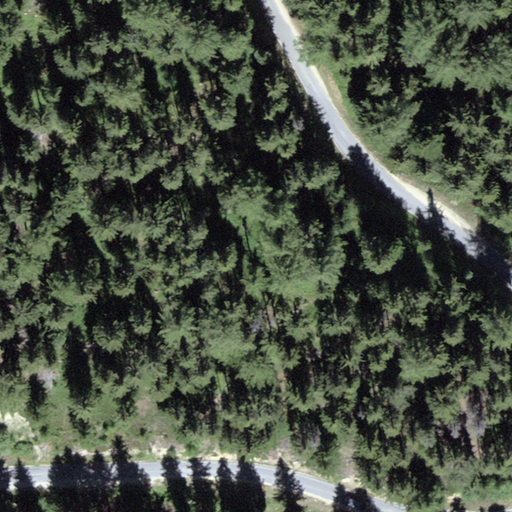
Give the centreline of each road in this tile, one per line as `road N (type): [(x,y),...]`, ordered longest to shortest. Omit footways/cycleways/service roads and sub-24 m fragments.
road 1 (unclassified): [(0,477),(211,468),(284,478),(396,511)]
road 2 (unclassified): [(511,283),(371,171),(333,121),(267,0)]
